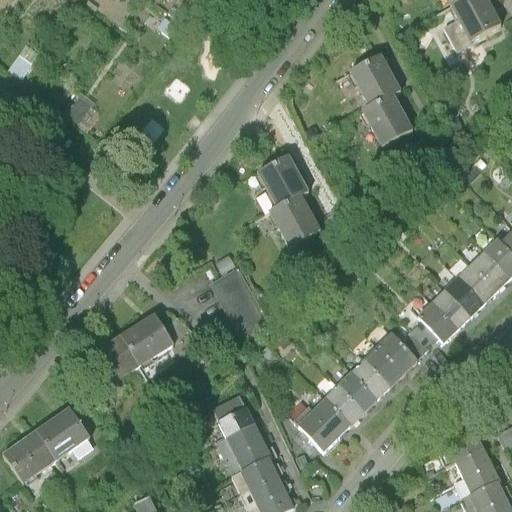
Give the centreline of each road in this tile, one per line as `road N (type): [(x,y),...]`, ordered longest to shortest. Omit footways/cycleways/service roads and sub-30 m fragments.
road 1 (residential): [(326,0),(0,397)]
road 2 (residential): [(511,347),(447,395),(348,511)]
